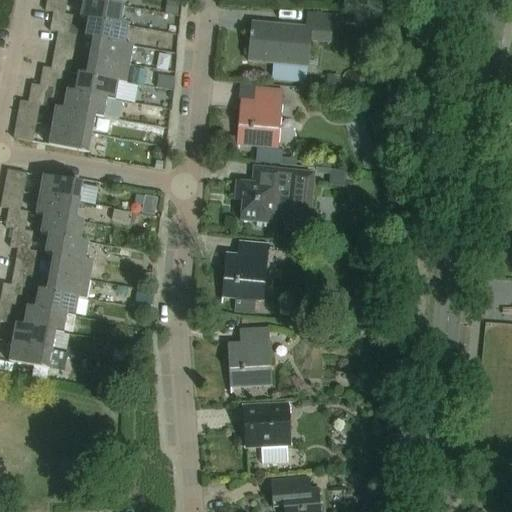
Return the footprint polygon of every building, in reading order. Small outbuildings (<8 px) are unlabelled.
[(127,6),(118,4),(118,5),(94,0),(86,0),(83,17),(91,19),(91,18),(122,25),(123,24),(127,6)] [(50,2),(49,10),(56,11),(68,14),(69,6),(50,2)] [(331,43),(333,17),(308,14),(306,29),(253,23),(252,33),(251,33),(248,61),(309,67),(311,41),(331,43)] [(130,26),(123,24),(122,25),(91,18),(91,19),(88,37),(96,38),(127,44),(130,26)] [(54,22),(53,30),(61,32),(72,34),(74,26),(54,22)] [(135,46),(127,44),(96,38),(92,57),(131,65),(135,46)] [(58,42),(57,50),(77,54),(78,46),(58,42)] [(128,83),(131,65),(92,57),(89,75),(120,81),(128,83)] [(55,61),(54,69),(65,71),(73,73),(75,65),(55,61)] [(120,81),(89,75),(81,74),(77,92),(108,98),(117,100),(120,81)] [(173,91),(175,79),(159,77),(157,89),(173,91)] [(43,78),(42,86),(53,88),(61,89),(63,82),(43,78)] [(33,84),(30,103),(40,106),(49,107),(53,88),(42,86),(33,84)] [(278,149),(284,93),(259,90),(258,104),(240,103),(236,144),(278,149)] [(108,98),(77,92),(69,91),(66,110),(96,116),(105,117),(108,98)] [(96,116),(66,110),(57,108),(54,126),(93,134),(96,116)] [(19,112),(18,120),(37,123),(39,115),(19,112)] [(89,152),(93,134),(54,126),(50,145),(89,152)] [(16,130),(14,138),(34,142),(35,134),(16,130)] [(311,214),(314,174),(255,169),(253,186),(236,184),(234,202),(243,203),(241,223),(275,226),(276,211),(311,214)] [(40,195),(80,203),(84,183),(44,175),(40,195)] [(6,181),(5,189),(24,192),(25,184),(6,181)] [(77,219),(80,203),(40,195),(36,212),(46,214),(77,219)] [(3,199),(1,207),(9,208),(20,210),(22,203),(3,199)] [(46,214),(42,232),(51,234),(81,240),(85,221),(77,219),(46,214)] [(7,218),(6,226),(14,228),(25,230),(27,222),(7,218)] [(90,241),(81,240),(51,234),(47,253),(55,255),(86,261),(90,241)] [(12,239),(10,247),(18,249),(30,251),(32,243),(12,239)] [(264,302),(269,245),(245,243),(244,257),(238,257),(226,256),(222,298),(236,300),(235,313),(255,315),(256,302),(264,302)] [(94,262),(86,261),(55,255),(51,273),(90,280),(94,262)] [(16,258),(15,266),(35,270),(36,262),(16,258)] [(87,300),(90,280),(51,273),(48,292),(79,298),(87,300)] [(13,278),(11,285),(23,288),(31,289),(33,281),(13,278)] [(79,298),(48,292),(40,290),(36,309),(68,316),(75,317),(79,298)] [(2,295),(0,302),(12,305),(20,306),(21,298),(2,295)] [(68,316),(36,309),(28,308),(25,326),(57,332),(64,334),(68,316)] [(375,326),(376,311),(350,309),(349,325),(375,326)] [(0,312),(0,320),(1,321),(8,323),(10,315),(0,312)] [(57,332),(25,326),(16,324),(12,343),(53,351),(57,332)] [(230,387),(271,384),(268,327),(239,329),(240,341),(227,342),(230,387)] [(49,369),(53,351),(12,343),(9,362),(49,369)] [(245,446),(291,444),(289,404),(243,407),(245,446)] [(284,511),(320,511),(319,489),(310,490),(309,477),(271,480),(273,507),(284,507),(284,511)]
